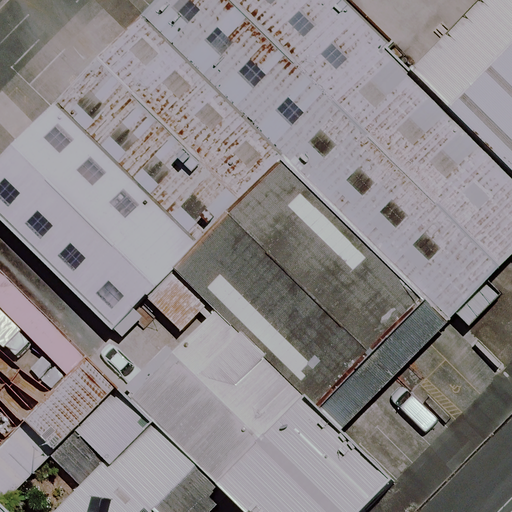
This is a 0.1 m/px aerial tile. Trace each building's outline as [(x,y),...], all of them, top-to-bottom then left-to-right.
[(160,266),(257,171),(401,315),(420,334),(511,240),(511,202),(388,82),(302,0),(149,0),(0,153),(0,258),(88,344),(160,266)] [(511,11),(500,0),(468,0),(388,82),(511,202),(511,11)] [(401,315),(257,171),(160,266),(206,312),(304,410),(401,315)] [(206,312),(107,410),(177,479),(209,511),(357,511),(382,487),(304,410),(206,312)] [(0,511),(144,511),(177,479),(107,410),(68,371),(0,437),(0,511)]
